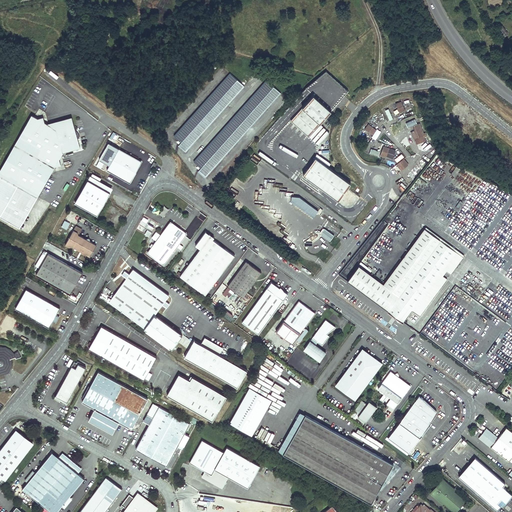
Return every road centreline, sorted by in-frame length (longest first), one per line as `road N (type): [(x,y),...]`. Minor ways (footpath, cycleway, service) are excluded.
road 1 (unclassified): [(15,401),(63,341),(157,185),(177,186),(315,287)]
road 2 (unclassified): [(315,287),(469,406),(459,431),(390,511)]
road 3 (unknown): [(371,188),(353,211),(341,211),(262,148),(318,84),(358,112)]
road 4 (unclassified): [(369,175),(348,153),(345,135),(364,104),(391,89),(448,84),(511,134)]
road 5 (unclassified): [(171,511),(160,484),(15,401)]
road 6 (primary): [(431,0),(467,57),(511,97)]
road 7 (unclassified): [(382,190),(381,205),(315,287)]
